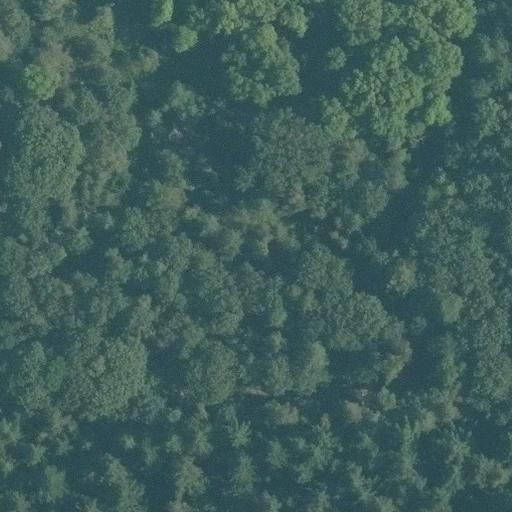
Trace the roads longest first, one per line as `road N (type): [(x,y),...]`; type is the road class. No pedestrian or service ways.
road 1 (tertiary): [(0,408),(511,407)]
road 2 (track): [(40,408),(126,511)]
